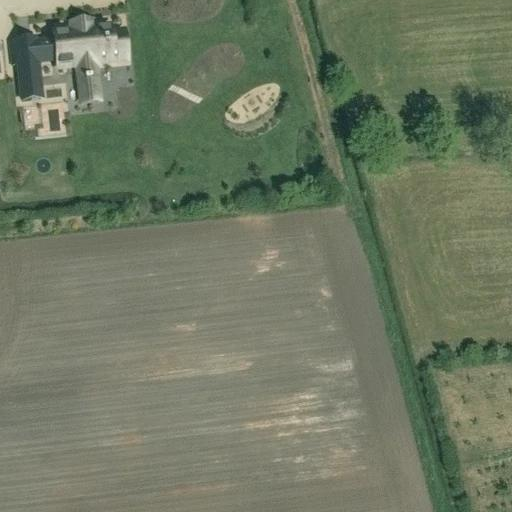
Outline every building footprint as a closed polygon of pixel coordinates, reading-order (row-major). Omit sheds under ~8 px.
[(119,34),(110,35),(109,28),(92,30),(92,28),(71,30),(71,32),(54,34),(58,70),(77,68),(78,83),(81,105),(97,104),(95,82),(93,66),(122,63),(119,34)] [(35,44),(34,40),(10,43),(12,67),(17,66),(22,103),(31,102),(40,101),(36,65),(51,63),(49,43),(35,44)] [(273,142),(272,114),(209,117),(209,125),(191,126),(192,146),(273,142)] [(175,153),(51,167),(55,200),(75,198),(74,188),(89,187),(90,195),(178,186),(175,153)] [(0,212),(18,210),(16,193),(31,191),(29,173),(21,174),(21,170),(0,172),(0,212)]
